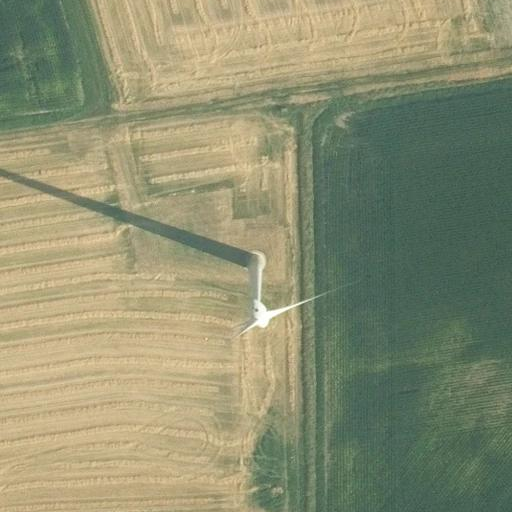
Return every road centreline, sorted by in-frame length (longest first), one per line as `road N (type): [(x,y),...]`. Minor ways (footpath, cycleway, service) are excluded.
road 1 (track): [(511,55),(0,140)]
road 2 (track): [(107,123),(69,0)]
